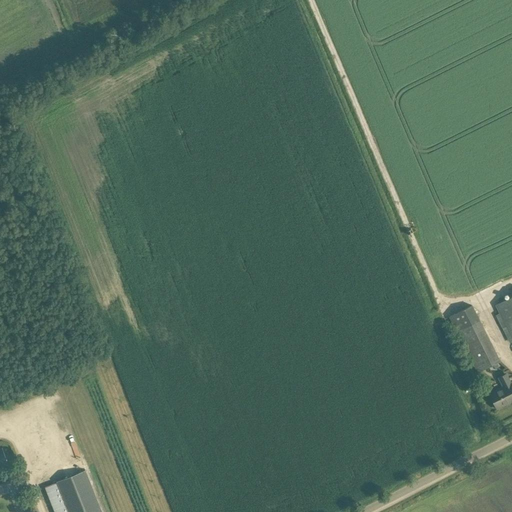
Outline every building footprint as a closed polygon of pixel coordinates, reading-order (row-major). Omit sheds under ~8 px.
[(488,289),(496,304),(498,303),(511,295),(511,195),(429,237),(450,279),(476,265),(488,289)] [(495,315),(509,342),(511,340),(511,295),(498,303),(496,304),(500,313),(495,315)] [(500,360),(471,305),(449,316),(477,372),(500,360)] [(511,398),(511,384),(507,373),(497,377),(501,386),(488,393),(496,409),(506,404),(506,402),(511,398)] [(54,397),(80,386),(77,381),(52,391),(54,397)] [(53,407),(77,396),(74,391),(51,403),(53,407)] [(0,449),(0,466),(8,463),(2,448),(0,449)] [(68,511),(102,511),(86,469),(56,481),(66,505),(68,510),(68,511)] [(56,483),(45,487),(54,511),(67,511),(68,510),(66,505),(65,505),(56,483)]
